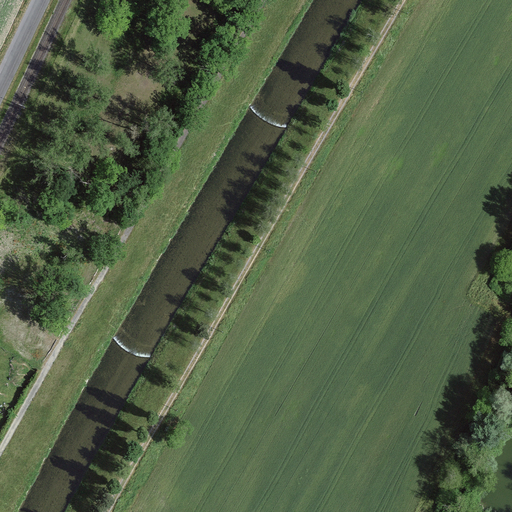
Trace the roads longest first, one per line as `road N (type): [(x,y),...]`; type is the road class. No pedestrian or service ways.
road 1 (track): [(106,511),(403,0)]
road 2 (track): [(0,452),(264,0)]
